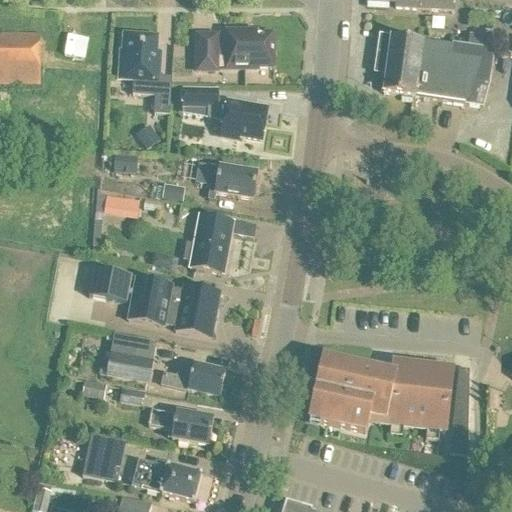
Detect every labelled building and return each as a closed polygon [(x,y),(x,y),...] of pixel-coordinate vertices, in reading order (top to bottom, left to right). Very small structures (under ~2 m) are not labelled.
[(452,15),(453,0),(367,0),(368,2),(373,3),(373,5),(375,5),(375,4),(396,5),(395,12),(452,15)] [(511,0),(464,0),(464,3),(511,8),(511,0)] [(0,86),(39,87),(40,37),(0,36),(0,86)] [(225,72),(255,72),(255,70),(271,69),(271,57),(273,56),(273,42),(270,42),(270,39),(243,39),(243,36),(225,36),(225,45),(215,45),(215,39),(195,39),(196,74),(216,74),(215,53),(225,53),(225,72)] [(133,100),(157,101),(160,59),(155,59),(156,42),(125,40),(124,57),(122,57),(120,84),(134,85),(133,100)] [(452,49),(452,50),(384,41),(384,40),(379,73),(386,74),(382,96),(482,111),(488,89),(493,54),(482,53),(452,49)] [(482,53),(493,54),(495,42),(484,40),(482,53)] [(207,112),(207,122),(223,125),(220,141),(239,144),(239,141),(262,145),(267,115),(226,107),(226,110),(217,108),(218,94),(182,94),(182,112),(207,112)] [(170,108),(155,107),(154,124),(169,125),(170,108)] [(159,148),(151,138),(141,145),(148,156),(159,148)] [(117,163),(116,177),(137,178),(137,163),(117,163)] [(251,204),(257,175),(219,168),(219,171),(205,168),(201,188),(215,190),(214,198),(251,204)] [(162,203),(182,207),(185,193),(164,190),(162,203)] [(107,202),(104,219),(136,225),(139,208),(107,202)] [(159,217),(160,207),(144,205),(143,215),(159,217)] [(223,279),(233,226),(199,220),(194,247),(188,246),(185,263),(191,264),(190,272),(223,279)] [(126,309),(132,280),(94,272),(88,302),(126,309)] [(211,343),(220,298),(184,291),(184,294),(172,292),(172,289),(137,282),(128,324),(164,332),(164,329),(176,331),(175,336),(211,343)] [(132,362),(136,343),(113,339),(110,358),(111,358),(132,362)] [(150,388),(154,366),(132,362),(111,358),(107,380),(150,388)] [(452,374),(391,367),(390,379),(323,364),(309,424),(365,436),(368,422),(445,431),(452,374)] [(219,401),(225,374),(194,366),(192,372),(178,369),(176,379),(164,376),(162,387),(219,401)] [(458,372),(457,383),(468,384),(468,373),(458,372)] [(457,383),(456,393),(468,395),(468,384),(457,383)] [(103,405),(105,390),(83,386),(81,401),(103,405)] [(122,393),(119,407),(142,411),(145,397),(122,393)] [(456,393),(455,402),(468,403),(468,395),(456,393)] [(455,402),(454,410),(468,411),(468,403),(455,402)] [(454,410),(453,417),(467,419),(468,411),(454,410)] [(485,429),(499,429),(499,413),(485,413),(485,429)] [(209,450),(214,422),(177,416),(176,418),(152,414),(149,430),(173,435),(172,443),(209,450)] [(453,417),(452,425),(467,427),(467,419),(453,417)] [(452,425),(451,432),(461,433),(467,433),(467,427),(452,425)] [(451,432),(450,439),(467,440),(467,433),(461,433),(451,432)] [(118,488),(120,476),(108,474),(115,443),(91,438),(83,481),(118,488)] [(450,439),(450,445),(467,447),(467,440),(450,439)] [(450,445),(449,451),(467,453),(467,447),(450,445)] [(511,468),(511,448),(503,462),(511,468)] [(449,451),(448,458),(467,460),(467,453),(449,451)] [(194,506),(201,479),(169,470),(168,472),(138,464),(131,490),(194,506)] [(47,511),(51,496),(38,493),(33,511),(47,511)] [(153,511),(154,508),(123,503),(119,511),(153,511)]
